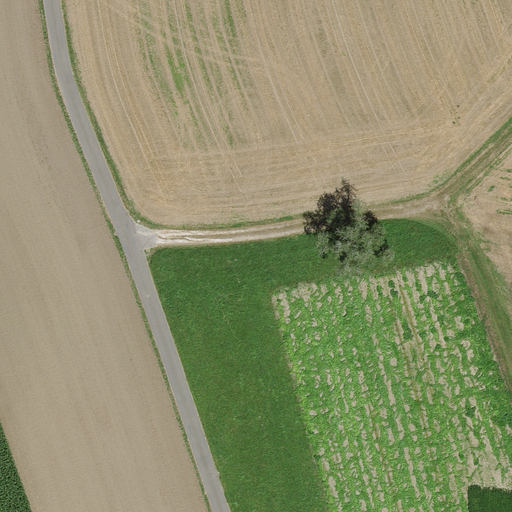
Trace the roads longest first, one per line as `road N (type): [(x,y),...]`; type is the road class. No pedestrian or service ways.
road 1 (track): [(49,0),(57,59),(127,234),(220,511)]
road 2 (track): [(127,234),(329,221),(436,201)]
